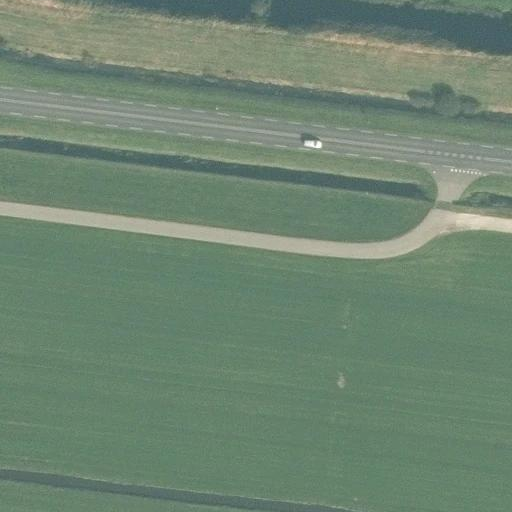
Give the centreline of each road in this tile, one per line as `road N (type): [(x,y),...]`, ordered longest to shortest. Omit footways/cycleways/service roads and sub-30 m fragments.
road 1 (unclassified): [(0,210),(370,253),(396,250),(434,227),(451,158)]
road 2 (primary): [(451,158),(0,102)]
